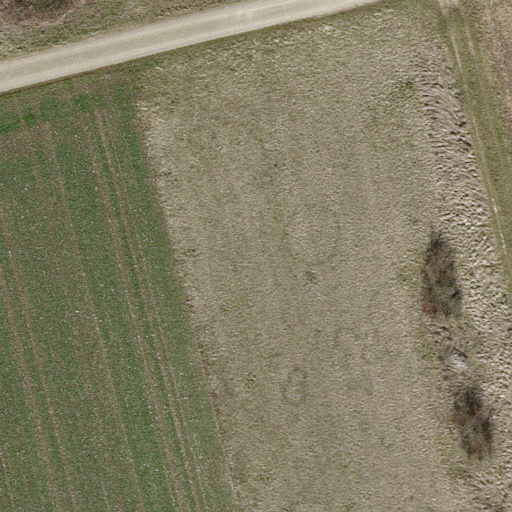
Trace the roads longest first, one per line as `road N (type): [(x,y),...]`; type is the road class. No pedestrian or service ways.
road 1 (track): [(0,77),(319,0)]
road 2 (track): [(453,0),(511,234)]
